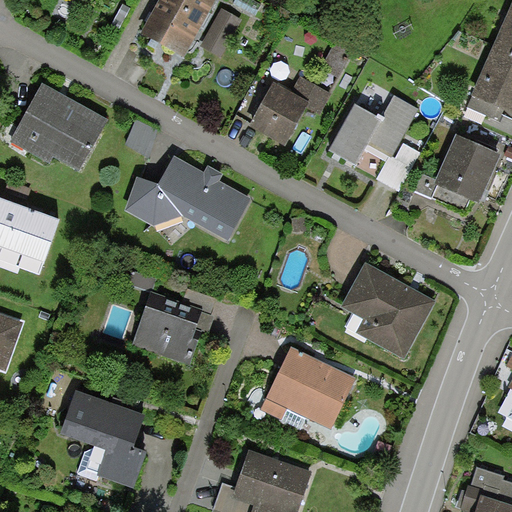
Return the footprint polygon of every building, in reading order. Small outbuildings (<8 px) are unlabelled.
[(215,0),(158,0),(141,32),(184,56),(215,0)] [(511,2),(493,47),(511,54),(511,2)] [(242,19),(222,7),(201,45),(221,56),(242,19)] [(354,49),(336,39),(321,68),(339,77),(354,49)] [(511,54),(493,47),(468,106),(500,120),(505,110),(511,112),(511,54)] [(300,75),(292,91),(309,101),(307,106),(320,113),(331,92),(300,75)] [(292,91),(274,81),(249,126),(285,145),(307,106),(309,101),(292,91)] [(63,93),(43,82),(11,141),(51,162),(54,156),(81,171),(110,119),(63,93)] [(418,109),(394,96),(382,118),(355,104),(329,150),(356,165),(367,144),(391,158),(418,109)] [(158,131),(136,120),(125,145),(149,157),(158,131)] [(501,153),(456,134),(436,179),(434,183),(438,185),(479,203),(501,153)] [(203,172),(173,155),(157,185),(183,216),(228,241),(251,198),(219,180),(223,174),(215,170),(208,165),(203,172)] [(432,198),(438,185),(434,183),(436,179),(422,173),(414,191),(432,198)] [(154,226),(183,216),(157,185),(137,177),(125,210),(154,226)] [(9,179),(2,198),(26,206),(32,187),(9,179)] [(2,198),(0,196),(0,246),(45,263),(61,219),(26,206),(2,198)] [(304,216),(292,218),(295,232),(307,230),(304,216)] [(413,288),(366,262),(341,306),(363,318),(357,332),(406,359),(437,300),(413,288)] [(132,284),(150,291),(155,278),(136,271),(132,284)] [(187,288),(183,302),(203,309),(202,311),(211,314),(217,298),(187,288)] [(183,302),(150,291),(132,346),(189,365),(201,331),(208,333),(212,321),(214,315),(211,314),(202,311),(203,309),(183,302)] [(24,322),(0,313),(0,369),(6,372),(24,322)] [(357,379),(292,346),(262,410),(281,420),(288,408),(306,417),(331,429),(357,379)] [(145,414),(76,390),(60,433),(95,446),(106,450),(97,474),(99,475),(134,487),(147,452),(134,447),(145,414)] [(300,429),(306,417),(288,408),(281,420),(300,429)] [(97,480),(99,475),(97,474),(106,450),(95,446),(94,448),(85,451),(77,473),(97,480)] [(298,511),(312,470),(250,449),(237,487),(233,498),(255,505),(252,511),(298,511)] [(511,511),(511,482),(503,479),(504,475),(477,466),(471,486),(468,485),(463,502),(460,509),(469,511),(511,511)] [(237,487),(222,483),(212,511),(252,511),(255,505),(233,498),(237,487)]
